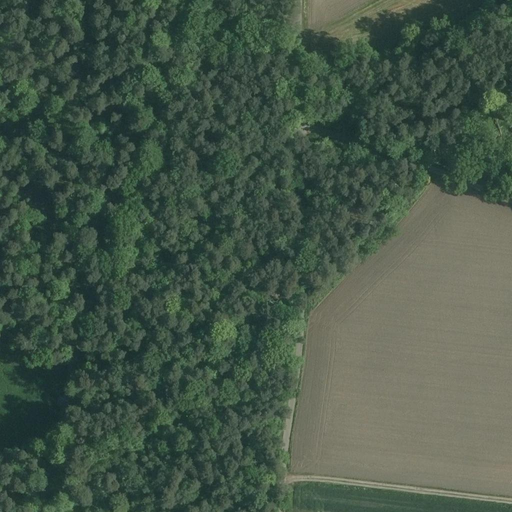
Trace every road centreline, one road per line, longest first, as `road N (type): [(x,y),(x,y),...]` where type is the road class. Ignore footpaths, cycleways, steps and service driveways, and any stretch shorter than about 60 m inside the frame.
road 1 (unclassified): [(28,511),(69,364),(201,0)]
road 2 (unclassified): [(280,511),(298,0)]
road 3 (track): [(281,476),(511,502)]
